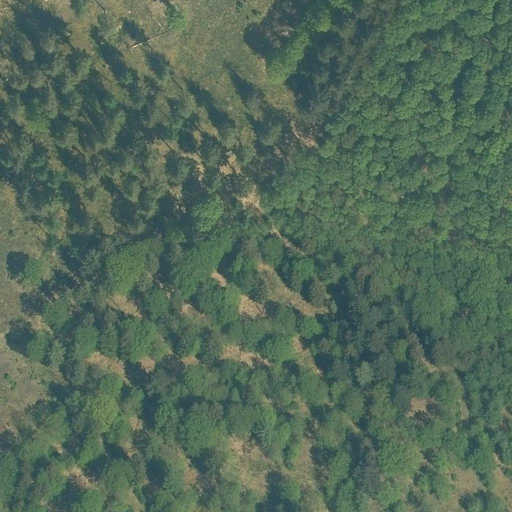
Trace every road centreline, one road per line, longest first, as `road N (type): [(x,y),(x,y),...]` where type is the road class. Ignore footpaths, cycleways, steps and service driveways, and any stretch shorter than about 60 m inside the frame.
road 1 (track): [(511,356),(341,407),(189,414),(132,407),(79,386),(0,337)]
road 2 (track): [(490,511),(461,372)]
road 3 (track): [(79,386),(83,410),(135,511)]
